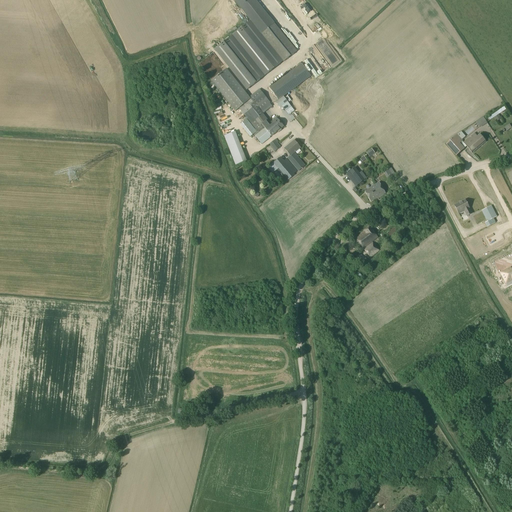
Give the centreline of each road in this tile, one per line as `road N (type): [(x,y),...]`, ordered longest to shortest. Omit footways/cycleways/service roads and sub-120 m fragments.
road 1 (unclassified): [(366,211),(325,243),(300,286),(294,327),(304,407),(290,511)]
road 2 (unclassified): [(366,211),(511,158)]
